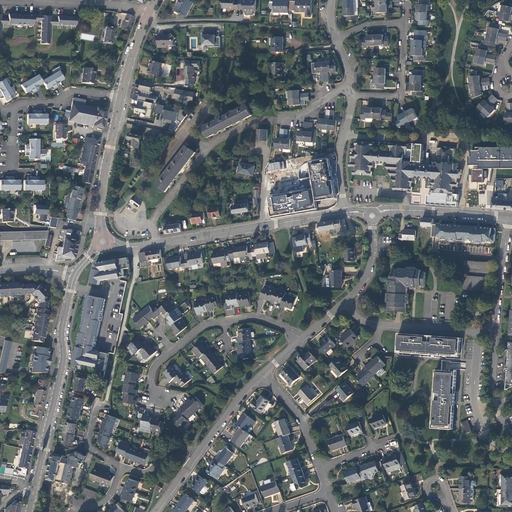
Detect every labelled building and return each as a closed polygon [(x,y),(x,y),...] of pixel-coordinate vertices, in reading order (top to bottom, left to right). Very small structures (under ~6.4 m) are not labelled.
[(187,0),(178,0),(173,10),(174,11),(178,12),(185,16),(192,3),(187,0)] [(234,10),(238,10),(238,9),(239,0),(234,0),(222,0),(222,8),(234,8),(234,10)] [(243,0),(238,0),(239,0),(238,9),(243,9),(243,11),(244,11),(244,14),(245,15),(252,15),(253,14),(253,11),(255,11),(255,0),(253,0),(249,0),(250,1),(243,0)] [(288,10),(291,10),(292,1),(288,1),(287,0),(272,0),(273,0),(270,0),(269,1),(269,7),(270,8),(273,8),(273,11),(288,11),(288,10)] [(295,0),(295,1),(292,1),(291,10),(295,10),(295,11),(305,11),(305,16),(310,16),(310,0),(295,0)] [(417,4),(417,12),(426,12),(426,5),(428,5),(428,0),(420,0),(421,4),(417,4)] [(391,7),(391,4),(376,5),(377,13),(386,12),(386,8),(391,7)] [(499,5),(498,11),(501,12),(511,14),(511,10),(511,11),(511,8),(511,6),(503,5),(502,5),(499,5)] [(354,15),(354,7),(344,8),(344,15),(348,15),(348,20),(356,20),(356,15),(354,15)] [(511,17),(511,14),(501,12),(498,11),(497,11),(496,15),(500,16),(500,19),(509,21),(510,18),(511,17)] [(426,20),(426,12),(417,12),(417,20),(420,20),(420,25),(428,25),(428,20),(426,20)] [(36,15),(6,14),(6,18),(3,18),(3,24),(32,25),(32,21),(36,21),(36,15)] [(121,28),(127,31),(133,17),(126,14),(121,28)] [(47,44),(48,24),(48,19),(49,16),(39,16),(39,21),(38,44),(47,44)] [(51,24),(75,25),(76,17),(56,17),(56,19),(51,19),(51,24)] [(498,32),(499,24),(496,23),(490,22),(487,34),(507,38),(507,34),(498,32)] [(91,28),(84,27),(83,33),(97,36),(99,27),(92,26),(91,28)] [(113,28),(105,26),(102,43),(106,43),(110,44),(113,28)] [(426,35),(426,30),(416,30),(416,40),(412,40),(412,47),(422,48),(422,40),(423,40),(424,35),(426,35)] [(82,33),(80,38),(93,41),(94,35),(82,33)] [(506,41),(507,38),(487,34),(486,41),(483,40),(482,44),(494,47),(495,43),(496,43),(496,39),(506,41)] [(173,35),(156,35),(156,47),(173,47),(173,35)] [(220,35),(201,35),(201,46),(220,46),(220,35)] [(367,46),(375,45),(375,35),(367,36),(367,39),(362,39),(363,47),(367,47),(367,46)] [(382,35),(375,35),(375,45),(383,45),(383,46),(388,46),(387,38),(382,38),(382,35)] [(271,37),(271,51),(282,51),(282,37),(271,37)] [(421,55),(422,48),(412,47),(412,55),(415,55),(415,60),(423,60),(423,55),(421,55)] [(477,48),(476,55),(495,59),(495,56),(486,54),(487,50),(477,48)] [(494,63),(495,59),(476,55),(474,62),(484,64),(485,61),(494,63)] [(147,73),(159,77),(160,72),(159,72),(161,63),(151,61),(149,69),(148,69),(147,73)] [(330,62),(323,63),(324,82),(328,82),(327,72),(331,72),(331,74),(335,73),(335,67),(334,67),(334,61),(330,61),(330,62)] [(282,62),(271,63),(272,78),(281,78),(281,67),(283,67),(282,62)] [(162,63),(161,68),(163,69),(162,76),(169,78),(171,65),(162,63)] [(321,83),(324,82),(323,63),(316,63),(317,73),(320,73),(321,83)] [(375,68),(375,75),(385,76),(385,68),(375,68)] [(95,70),(83,69),(82,83),(92,84),(93,76),(94,76),(95,70)] [(57,71),(49,76),(56,87),(59,85),(58,82),(62,79),(57,71)] [(411,75),(411,83),(420,83),(421,76),(422,76),(422,71),(415,71),(415,75),(411,75)] [(37,85),(42,82),(41,80),(36,73),(28,79),(35,90),(38,88),(37,85)] [(385,83),(385,76),(375,75),(375,83),(371,83),(371,88),(379,88),(380,83),(381,83),(385,83)] [(49,76),(41,80),(42,82),(46,89),(50,86),(52,89),(56,87),(49,76)] [(469,77),(470,84),(489,81),(489,78),(479,79),(479,76),(469,77)] [(31,93),(35,90),(28,79),(19,84),(24,92),(29,89),(31,93)] [(480,86),(490,85),(489,81),(470,84),(472,98),(481,95),(480,86)] [(420,91),(420,83),(411,83),(410,91),(414,91),(414,96),(422,96),(422,91),(420,91)] [(149,99),(151,100),(152,97),(152,96),(138,93),(139,91),(152,94),(152,93),(153,89),(134,84),(131,99),(137,100),(148,102),(149,99)] [(13,96),(7,87),(0,91),(0,96),(1,96),(4,101),(13,96)] [(192,102),(194,94),(181,91),(175,90),(173,99),(192,102)] [(285,91),(286,98),(289,98),(308,96),(308,93),(298,94),(298,90),(285,91)] [(477,107),(482,111),(495,97),(493,94),(486,101),(484,100),(477,107)] [(309,100),(308,96),(289,98),(289,105),(299,104),(299,101),(309,100)] [(72,97),(69,110),(68,116),(67,120),(101,128),(105,111),(99,109),(99,106),(95,105),(95,108),(82,105),(83,100),(72,97)] [(498,99),(495,97),(482,111),(487,116),(488,118),(495,110),(493,108),(491,106),(492,105),(498,99)] [(135,111),(146,114),(148,105),(148,104),(137,102),(135,111)] [(245,105),(201,128),(207,138),(251,116),(245,105)] [(365,121),(373,121),(373,118),(374,108),(366,108),(366,111),(361,111),(360,119),(365,119),(365,121)] [(381,119),(391,120),(391,113),(386,113),(386,112),(381,112),(381,108),(374,108),(373,118),(381,118),(381,119)] [(412,108),(405,112),(410,121),(417,117),(412,108)] [(26,123),(36,123),(36,109),(31,109),(31,113),(26,113),(26,123)] [(40,109),(36,109),(36,123),(46,123),(46,113),(40,113),(40,109)] [(320,129),(328,130),(330,110),(326,110),(325,119),(321,119),(318,119),(317,129),(320,129)] [(333,111),(330,110),(328,130),(335,130),(336,120),(332,120),(333,111)] [(403,125),(410,121),(405,112),(398,116),(400,119),(403,125)] [(398,127),(403,125),(400,119),(395,121),(398,127)] [(297,141),(304,142),(306,122),(303,122),(302,131),(298,131),(297,141)] [(310,122),(306,122),(304,142),(312,142),(315,143),(317,130),(313,130),(311,130),(309,130),(310,122)] [(65,125),(54,125),(54,133),(55,133),(55,140),(64,140),(64,139),(65,139),(65,135),(64,135),(64,131),(65,131),(65,125)] [(274,148),(282,149),(284,129),(280,129),(279,138),(275,138),(274,148)] [(287,130),(284,129),(282,149),(289,149),(290,139),(286,139),(287,130)] [(257,130),(257,140),(266,141),(267,130),(257,130)] [(141,136),(130,134),(129,140),(131,140),(129,146),(138,148),(141,136)] [(84,165),(84,169),(92,171),(99,140),(90,138),(85,137),(82,146),(79,160),(81,161),(81,164),(84,165)] [(79,139),(71,138),(71,145),(79,146),(79,139)] [(24,144),(24,148),(38,149),(38,139),(27,139),(27,144),(24,144)] [(457,177),(458,177),(458,169),(456,169),(457,167),(458,163),(455,162),(455,163),(453,163),(452,162),(449,161),(449,155),(452,155),(455,153),(455,148),(453,146),(439,145),(437,147),(437,152),(438,154),(442,154),(442,163),(436,163),(436,162),(433,161),(432,165),(434,165),(433,167),(431,166),(428,166),(427,165),(427,164),(426,163),(424,163),(423,163),(422,164),(421,165),(417,165),(415,166),(415,164),(416,164),(417,160),(413,160),(413,161),(409,161),(406,162),(404,162),(402,160),(402,154),(406,154),(406,148),(404,146),(392,145),(391,147),(391,150),(389,150),(388,150),(387,151),(384,151),(384,150),(383,150),(382,149),(380,149),(379,150),(379,151),(375,150),(374,148),(372,148),(372,146),(372,145),(370,144),(359,143),(357,145),(356,155),(356,158),(352,158),(351,163),(353,165),(353,167),(355,167),(355,171),(356,173),(368,174),(370,172),(371,168),(373,168),(373,167),(375,163),(377,163),(377,161),(385,162),(384,164),(385,164),(388,167),(388,168),(389,168),(389,171),(391,173),(391,174),(392,174),(392,177),(394,180),(394,181),(396,182),(396,186),(397,188),(409,189),(411,187),(411,183),(413,183),(413,182),(415,181),(416,181),(416,179),(420,179),(422,175),(425,175),(426,178),(426,180),(430,180),(430,182),(431,182),(433,183),(433,185),(435,185),(434,189),(436,191),(439,191),(448,192),(450,192),(452,190),(452,186),(454,186),(454,185),(456,182),(457,177)] [(165,192),(195,153),(186,146),(156,185),(165,192)] [(480,151),(473,151),(473,157),(470,157),(470,165),(480,166),(480,168),(511,168),(511,147),(480,147),(480,151)] [(38,158),(38,149),(24,148),(24,153),(28,153),(28,158),(38,158)] [(331,159),(310,162),(314,178),(302,180),(303,186),(291,188),(291,190),(283,192),(283,195),(274,196),(276,207),(274,207),(275,216),(320,209),(318,200),(336,196),(331,159)] [(283,161),(267,164),(269,171),(285,168),(283,161)] [(254,166),(240,163),(239,167),(241,168),(240,173),(252,176),(254,166)] [(81,182),(89,183),(92,171),(84,169),(83,170),(81,182)] [(0,190),(9,190),(9,176),(5,176),(5,180),(0,179),(0,190)] [(9,190),(20,190),(20,180),(13,180),(13,176),(9,176),(9,190)] [(24,191),(33,191),(33,177),(29,177),(29,180),(24,180),(24,191)] [(38,177),(33,177),(33,191),(43,191),(43,180),(38,180),(38,177)] [(80,189),(81,184),(71,183),(66,209),(67,209),(66,218),(75,220),(77,211),(76,211),(81,189),(80,189)] [(119,213),(134,193),(129,190),(114,209),(119,213)] [(431,195),(428,195),(428,205),(458,207),(459,194),(448,194),(448,192),(439,191),(439,193),(431,192),(431,195)] [(511,210),(511,191),(511,192),(508,191),(508,194),(498,193),(498,196),(498,197),(492,197),(491,209),(511,210)] [(134,195),(132,199),(140,205),(142,201),(134,195)] [(248,204),(248,200),(239,202),(240,205),(233,207),(234,214),(250,212),(249,204),(248,204)] [(210,217),(220,216),(219,208),(209,209),(210,217)] [(13,209),(1,209),(2,222),(12,222),(12,215),(13,215),(13,209)] [(192,224),(202,223),(201,220),(200,214),(200,213),(191,214),(192,224)] [(37,224),(47,226),(48,217),(38,215),(37,224)] [(57,218),(48,217),(47,226),(55,227),(57,218)] [(427,230),(432,230),(433,223),(433,219),(433,218),(422,217),(421,225),(427,226),(427,230)] [(330,229),(336,228),(345,224),(344,221),(344,218),(327,221),(329,231),(330,230),(330,229)] [(325,231),(329,231),(327,221),(318,222),(320,230),(325,229),(325,231)] [(170,222),(162,223),(161,225),(164,228),(165,228),(165,230),(166,235),(182,232),(181,224),(171,226),(170,222)] [(440,224),(433,223),(432,230),(432,236),(446,237),(446,239),(458,240),(458,238),(472,239),(472,241),(483,241),(483,240),(494,241),(495,228),(480,227),(480,226),(477,225),(477,226),(455,224),(455,223),(451,223),(451,224),(440,223),(440,224)] [(63,236),(61,246),(74,249),(78,232),(65,229),(65,230),(61,229),(60,236),(63,236)] [(415,239),(415,229),(403,229),(403,234),(399,234),(398,241),(402,241),(403,239),(415,239)] [(0,240),(46,239),(47,234),(47,231),(23,232),(0,232),(0,240)] [(310,241),(309,233),(305,233),(305,235),(296,236),(298,245),(307,244),(307,242),(310,241)] [(50,247),(52,236),(47,234),(46,239),(44,246),(50,247)] [(269,253),(274,253),(273,241),(267,242),(267,241),(254,243),(255,247),(251,248),(252,256),(256,255),(256,253),(269,251),(269,253)] [(248,256),(252,256),(251,248),(247,248),(246,245),(233,247),(235,256),(239,255),(239,260),(243,259),(244,260),(249,260),(249,258),(248,256)] [(70,259),(73,256),(74,249),(61,246),(61,247),(57,246),(54,261),(66,260),(70,259)] [(355,247),(345,247),(345,261),(355,260),(355,247)] [(226,260),(230,260),(230,257),(228,248),(221,249),(221,251),(212,252),(213,262),(221,261),(221,265),(227,264),(226,260)] [(140,262),(148,261),(148,259),(162,257),(160,249),(139,253),(140,262)] [(188,258),(185,259),(186,267),(190,266),(189,264),(202,262),(201,252),(188,254),(188,258)] [(182,267),(186,267),(185,259),(181,259),(180,256),(167,258),(168,262),(169,267),(181,266),(182,267)] [(124,277),(123,269),(129,268),(127,258),(95,263),(90,283),(98,284),(99,280),(112,278),(124,277)] [(482,268),(490,269),(491,262),(478,261),(465,259),(464,267),(482,268)] [(420,285),(425,285),(425,272),(421,271),(421,269),(400,268),(400,270),(395,269),(395,276),(394,276),(394,289),(399,289),(407,289),(407,286),(420,287),(420,285)] [(343,286),(342,269),(330,270),(331,278),(328,278),(327,279),(327,285),(329,286),(343,286)] [(462,289),(488,291),(490,277),(463,275),(462,289)] [(0,297),(5,297),(5,296),(9,295),(9,297),(18,296),(19,295),(23,294),(23,293),(29,292),(37,292),(39,289),(39,287),(38,286),(38,285),(35,287),(32,283),(18,284),(18,282),(0,283),(0,297)] [(29,292),(38,302),(39,294),(42,292),(44,292),(46,295),(47,294),(39,284),(38,285),(38,286),(39,287),(39,289),(37,292),(29,292)] [(265,298),(271,300),(275,290),(265,286),(260,299),(264,301),(265,298)] [(276,300),(282,303),(285,294),(286,293),(276,289),(275,290),(271,300),(271,301),(275,303),(276,300)] [(390,289),(389,310),(399,311),(399,304),(399,299),(399,295),(399,289),(394,289),(390,289)] [(406,311),(407,289),(399,289),(399,295),(399,299),(399,304),(399,311),(406,311)] [(30,340),(41,342),(41,338),(43,338),(47,315),(46,315),(46,309),(45,309),(46,307),(46,305),(47,300),(44,297),(46,295),(44,292),(42,292),(39,294),(38,302),(37,308),(36,308),(35,313),(33,312),(32,322),(33,322),(33,326),(31,326),(30,335),(31,335),(30,340)] [(235,306),(240,306),(239,305),(238,294),(237,292),(226,294),(228,304),(234,303),(235,306)] [(248,292),(238,294),(239,305),(246,303),(247,307),(251,306),(248,292)] [(296,298),(285,294),(282,303),(280,307),(284,308),(285,306),(292,308),(296,298)] [(105,370),(108,353),(94,350),(105,299),(88,295),(73,363),(80,365),(81,363),(94,366),(93,368),(105,370)] [(217,296),(206,298),(206,299),(208,310),(208,311),(212,310),(212,307),(218,306),(217,296)] [(201,311),(208,310),(206,299),(195,301),(197,315),(201,314),(201,311)] [(158,309),(155,305),(152,308),(158,315),(163,311),(167,316),(176,309),(168,301),(158,309)] [(152,316),(155,319),(158,316),(158,315),(152,308),(149,305),(141,311),(148,320),(152,316)] [(183,313),(178,307),(176,309),(167,316),(171,321),(169,323),(171,326),(172,325),(181,319),(182,317),(180,315),(183,313)] [(147,325),(150,322),(148,320),(141,311),(133,318),(140,326),(145,322),(147,325)] [(187,327),(181,319),(172,325),(176,330),(174,332),(176,335),(187,327)] [(237,337),(238,341),(239,341),(250,339),(252,339),(250,327),(239,329),(240,336),(237,337)] [(350,328),(339,337),(347,346),(352,342),(351,342),(357,336),(350,328)] [(460,338),(452,337),(397,333),(396,352),(413,353),(458,357),(460,338)] [(328,336),(318,345),(325,353),(335,344),(328,336)] [(129,345),(136,354),(137,353),(147,345),(144,342),(142,344),(137,338),(129,345)] [(252,351),(250,339),(239,341),(240,348),(237,349),(238,353),(252,351)] [(10,341),(3,340),(0,351),(0,373),(3,373),(10,341)] [(193,349),(200,358),(201,356),(210,349),(208,346),(206,348),(201,342),(193,349)] [(153,349),(148,344),(147,345),(137,353),(143,361),(146,359),(147,359),(158,351),(155,347),(153,349)] [(33,354),(31,353),(29,362),(30,362),(29,367),(31,367),(36,367),(36,364),(40,365),(39,367),(46,367),(46,365),(47,365),(49,357),(46,356),(47,349),(35,346),(33,354)] [(213,354),(210,349),(201,356),(208,364),(218,356),(215,352),(213,354)] [(317,359),(309,351),(303,356),(302,355),(297,360),(305,369),(317,359)] [(221,359),(218,356),(208,364),(215,373),(223,366),(219,361),(221,359)] [(378,356),(366,366),(374,375),(385,365),(378,356)] [(347,369),(337,357),(329,365),(339,376),(347,369)] [(30,362),(29,362),(27,372),(45,372),(46,367),(39,367),(40,365),(36,364),(36,367),(31,367),(29,367),(30,362)] [(167,379),(170,382),(174,379),(180,373),(173,365),(165,372),(169,377),(167,379)] [(299,377),(290,366),(282,373),(291,384),(299,377)] [(363,385),(374,375),(366,366),(363,369),(364,370),(356,377),(363,385)] [(191,379),(184,370),(180,373),(174,379),(176,382),(179,380),(183,386),(191,379)] [(451,427),(456,371),(435,370),(431,426),(451,427)] [(128,371),(126,381),(136,383),(137,377),(140,378),(141,373),(128,371)] [(83,391),(86,379),(77,377),(75,378),(74,380),(75,381),(76,381),(74,389),(83,391)] [(46,381),(38,379),(30,414),(38,416),(46,381)] [(126,381),(124,391),(125,391),(136,393),(137,393),(138,389),(135,388),(136,383),(126,381)] [(345,381),(336,388),(346,399),(354,392),(345,381)] [(317,396),(307,384),(298,392),(308,403),(317,396)] [(135,399),(136,393),(125,391),(123,401),(137,404),(137,399),(135,399)] [(270,400),(262,394),(257,402),(254,400),(251,404),(262,412),(270,400)] [(72,396),(71,402),(81,404),(82,399),(72,396)] [(189,398),(186,401),(195,411),(203,404),(196,396),(191,400),(189,398)] [(185,406),(180,410),(187,418),(195,411),(186,401),(183,404),(185,406)] [(68,418),(68,420),(76,422),(79,409),(69,407),(68,407),(67,411),(68,411),(66,418),(68,418)] [(180,427),(189,420),(187,418),(180,410),(176,412),(178,415),(173,419),(180,427)] [(141,429),(151,431),(151,429),(154,417),(148,415),(149,412),(144,411),(141,429)] [(241,416),(236,423),(241,427),(245,430),(251,422),(252,423),(254,420),(244,412),(241,416)] [(103,420),(102,423),(112,427),(116,417),(106,414),(104,420),(103,420)] [(383,414),(371,419),(374,428),(386,423),(383,414)] [(151,429),(162,431),(164,421),(158,419),(158,416),(154,416),(154,417),(151,429)] [(275,421),(280,436),(288,434),(290,433),(285,418),(275,421)] [(63,428),(63,432),(73,434),(76,422),(68,420),(67,422),(66,421),(64,428),(63,428)] [(467,420),(460,422),(464,433),(471,431),(467,420)] [(358,421),(347,425),(351,434),(362,430),(358,421)] [(109,437),(112,427),(102,423),(100,427),(101,427),(99,433),(109,437)] [(241,446),(250,433),(245,430),(241,427),(232,439),(241,446)] [(30,451),(34,431),(24,430),(23,438),(19,437),(17,444),(21,445),(20,449),(30,451)] [(71,445),(74,434),(73,434),(63,432),(62,436),(63,436),(61,443),(71,445)] [(106,447),(110,437),(109,437),(99,433),(98,437),(99,437),(96,444),(106,447)] [(293,449),(288,434),(280,436),(277,437),(283,452),(293,449)] [(332,450),(346,444),(343,434),(328,439),(332,450)] [(121,455),(125,457),(129,447),(129,446),(120,443),(116,453),(121,455)] [(218,454),(215,457),(217,458),(224,464),(233,452),(226,446),(219,455),(218,454)] [(135,449),(129,447),(125,457),(130,459),(135,449)] [(26,469),(30,451),(20,449),(16,467),(26,469)] [(130,459),(134,461),(138,450),(135,449),(130,459)] [(148,454),(138,450),(134,461),(138,462),(145,464),(148,454)] [(68,460),(62,458),(61,462),(68,463),(70,464),(73,465),(79,468),(85,456),(76,451),(74,455),(72,456),(71,458),(69,458),(68,459),(68,460)] [(400,464),(405,462),(402,451),(396,454),(383,458),(388,471),(401,467),(400,464)] [(47,479),(55,481),(57,481),(64,483),(66,483),(66,482),(64,482),(66,470),(68,470),(68,469),(67,469),(68,463),(61,462),(62,458),(62,455),(53,453),(47,479)] [(287,461),(292,474),(293,474),(303,471),(298,457),(287,461)] [(219,477),(227,466),(224,464),(217,458),(215,461),(213,460),(211,464),(208,468),(219,477)] [(362,467),(358,468),(361,478),(362,478),(365,477),(364,475),(379,470),(376,460),(361,466),(362,467)] [(13,475),(14,464),(5,463),(4,474),(13,475)] [(72,469),(73,465),(70,464),(70,469),(68,469),(68,470),(66,470),(64,482),(66,482),(66,483),(64,483),(63,489),(68,490),(70,478),(71,478),(72,470),(72,469)] [(348,482),(361,478),(358,468),(357,467),(344,472),(348,482)] [(14,470),(13,475),(25,478),(27,469),(22,468),(21,471),(14,470)] [(91,479),(100,482),(104,471),(100,470),(96,469),(91,479)] [(100,482),(110,485),(114,475),(107,473),(108,472),(104,471),(100,482)] [(308,485),(303,471),(293,474),(298,488),(308,485)] [(502,484),(502,489),(511,489),(511,474),(500,474),(500,484),(502,484)] [(208,481),(199,475),(191,485),(200,492),(200,491),(203,493),(204,493),(208,488),(207,487),(205,485),(205,484),(208,481)] [(460,476),(460,488),(471,488),(471,476),(460,476)] [(128,478),(125,488),(135,492),(139,482),(128,478)] [(265,496),(280,491),(276,480),(261,485),(265,496)] [(60,497),(63,489),(64,483),(57,481),(56,483),(52,496),(60,497)] [(411,482),(402,486),(407,499),(416,496),(411,482)] [(84,494),(94,498),(96,492),(87,488),(84,494)] [(131,501),(135,492),(125,488),(121,497),(127,499),(131,501)] [(471,499),(471,488),(460,488),(460,502),(471,502),(471,499)] [(511,489),(502,489),(502,494),(499,494),(499,504),(511,504),(511,489)] [(186,493),(177,505),(178,506),(186,511),(195,499),(186,493)] [(259,502),(255,493),(243,497),(246,507),(259,502)] [(366,496),(351,501),(354,507),(357,506),(359,511),(368,511),(371,511),(370,510),(367,502),(368,502),(366,496)] [(17,511),(19,502),(15,501),(5,508),(3,511),(17,511)] [(427,511),(424,503),(416,506),(417,511),(427,511)]
